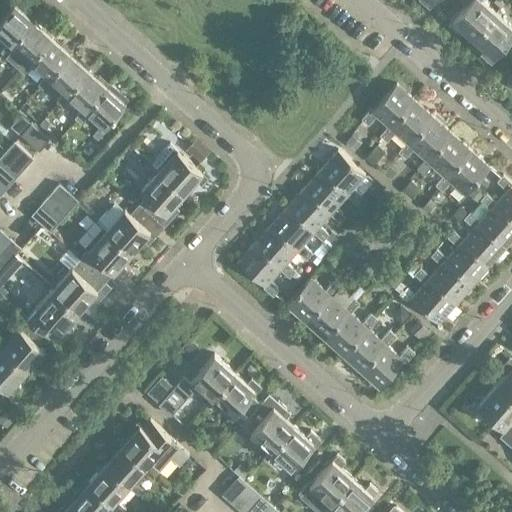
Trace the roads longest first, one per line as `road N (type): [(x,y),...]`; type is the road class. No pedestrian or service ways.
road 1 (residential): [(193,261),(255,184),(245,147),(80,0)]
road 2 (residential): [(0,476),(193,261)]
road 3 (residential): [(388,440),(193,261)]
road 4 (residential): [(511,137),(357,0)]
road 5 (residential): [(388,440),(511,300)]
